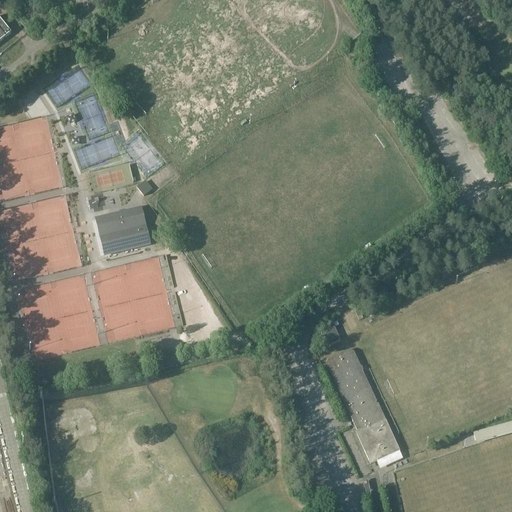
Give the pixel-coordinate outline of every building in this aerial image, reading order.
[(0,41),(11,33),(0,20),(0,41)] [(151,191),(145,183),(137,189),(143,197),(151,191)] [(141,210),(102,219),(110,254),(149,245),(141,210)] [(321,334),(327,348),(341,341),(334,328),(321,334)] [(327,365),(333,379),(357,432),(356,433),(357,435),(371,465),(399,452),(382,415),(373,412),(377,403),(354,353),(349,351),(329,360),(327,365)] [(511,423),(473,434),(476,445),(511,435),(511,423)]
